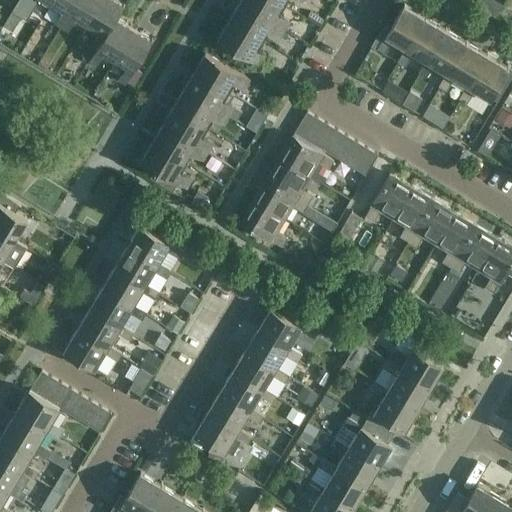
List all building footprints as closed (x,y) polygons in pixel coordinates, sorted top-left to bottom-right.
[(16,0),(3,23),(12,29),(21,14),(26,17),(36,0),(49,0),(50,1),(50,0),(16,0)] [(50,0),(50,1),(61,7),(53,20),(60,24),(74,0),(50,0)] [(74,0),(60,24),(66,28),(74,15),(86,22),(99,0),(74,0)] [(117,0),(99,0),(86,22),(96,28),(88,41),(95,46),(96,46),(114,16),(122,2),(117,0)] [(275,11),(281,2),(278,0),(239,0),(239,1),(285,28),(290,19),(275,11)] [(285,28),(239,1),(228,19),(260,37),(265,28),(279,37),(285,28)] [(384,33),(375,48),(384,53),(391,40),(404,47),(406,48),(424,17),(403,5),(390,27),(385,34),(384,33)] [(311,10),(307,16),(320,24),(323,17),(311,10)] [(95,46),(87,60),(94,64),(101,52),(112,58),(132,26),(114,16),(96,46),(95,46)] [(404,47),(396,61),(404,65),(412,52),(425,60),(426,61),(445,30),(424,17),(406,48),(404,47)] [(254,47),(260,37),(228,19),(217,37),(263,65),(268,55),(254,47)] [(383,23),(369,45),(375,48),(384,33),(385,34),(390,27),(383,23)] [(132,26),(112,58),(124,65),(117,78),(124,82),(125,79),(134,65),(150,37),(132,26)] [(425,60),(417,73),(424,78),(432,64),(445,72),(447,73),(465,42),(445,30),(426,61),(425,60)] [(88,41),(79,55),(87,60),(95,46),(88,41)] [(445,72),(437,85),(445,90),(453,77),(465,85),(467,86),(486,54),(465,42),(447,73),(445,72)] [(205,50),(194,69),(225,88),(231,79),(245,87),(251,78),(205,50)] [(465,85),(457,98),(466,103),(474,90),(489,99),(507,67),(486,54),(467,86),(465,85)] [(134,65),(125,79),(134,84),(142,70),(134,65)] [(220,97),(225,88),(194,69),(183,87),(229,114),(234,106),(220,97)] [(229,114),(183,87),(172,105),(204,124),(210,114),(224,123),(229,114)] [(410,89),(403,101),(415,109),(422,97),(410,89)] [(199,133),(204,124),(172,105),(162,123),(208,150),(213,141),(199,133)] [(511,115),(500,108),(494,118),(509,126),(511,120),(511,115)] [(304,136),(317,116),(307,109),(294,130),(304,136)] [(445,110),(439,121),(444,124),(451,113),(445,110)] [(314,142),(327,122),(317,116),(304,136),(314,142)] [(325,148),(337,128),(327,122),(314,142),(325,148)] [(208,150),(162,123),(151,141),(183,159),(188,150),(203,159),(208,150)] [(487,127),(476,146),(487,153),(499,134),(487,127)] [(335,155),(347,134),(337,128),(325,148),(335,155)] [(345,161),(357,140),(347,134),(335,155),(345,161)] [(292,135),(279,157),(310,176),(318,162),(328,169),(334,160),(292,135)] [(355,167),(367,146),(357,140),(345,161),(355,167)] [(177,169),(183,159),(151,141),(140,159),(153,167),(176,181),(186,187),(191,177),(177,169)] [(365,173),(378,152),(367,146),(355,167),(365,173)] [(303,188),(310,176),(279,157),(266,178),(308,203),(313,194),(303,188)] [(153,167),(149,174),(172,188),(176,181),(153,167)] [(392,217),(410,186),(388,173),(370,202),(371,203),(364,214),(373,219),(379,209),(392,217)] [(308,203),(266,178),(254,199),(285,218),(292,205),(303,211),(308,203)] [(407,240),(431,199),(410,186),(392,217),(405,225),(398,235),(407,240)] [(198,187),(190,199),(203,207),(211,195),(198,187)] [(0,229),(15,238),(32,209),(0,189),(0,229)] [(277,231),(285,218),(254,199),(241,221),(272,240),(272,239),(282,245),(287,237),(277,231)] [(434,243),(453,211),(431,199),(407,240),(416,245),(422,235),(434,243)] [(350,239),(362,218),(351,211),(339,232),(350,239)] [(449,266),(474,224),(453,211),(434,243),(447,250),(441,261),(449,266)] [(326,213),(321,222),(334,229),(339,221),(326,213)] [(139,223),(127,244),(157,262),(158,261),(165,248),(179,256),(184,248),(169,240),(139,223)] [(476,268),(495,237),(474,224),(449,266),(450,266),(458,271),(464,260),(476,268)] [(26,245),(15,238),(0,229),(0,256),(11,263),(14,265),(26,245)] [(511,258),(511,246),(495,237),(476,268),(489,276),(483,286),(492,291),(498,281),(506,269),(511,260),(511,258)] [(127,244),(114,265),(144,283),(145,281),(159,289),(171,269),(158,261),(157,262),(127,244)] [(190,247),(185,256),(196,262),(201,254),(190,247)] [(295,251),(291,259),(299,264),(304,256),(295,251)] [(375,271),(383,258),(373,253),(365,266),(375,271)] [(0,282),(11,263),(0,256),(0,282)] [(395,261),(389,270),(401,277),(406,268),(395,261)] [(114,265),(102,285),(132,303),(133,302),(140,289),(154,297),(159,289),(145,281),(144,283),(114,265)] [(450,266),(446,272),(456,278),(460,272),(458,271),(450,266)] [(33,281),(23,298),(32,304),(42,287),(33,281)] [(102,285),(89,306),(120,324),(121,322),(134,330),(147,310),(133,302),(132,303),(102,285)] [(189,294),(181,305),(190,310),(197,299),(189,294)] [(270,306),(257,327),(287,346),(288,344),(296,332),(311,341),(320,327),(285,305),(280,312),(270,306)] [(89,306),(77,326),(107,344),(108,343),(111,344),(118,332),(129,338),(134,330),(121,322),(120,324),(89,306)] [(173,312),(167,323),(177,329),(183,318),(173,312)] [(77,326),(64,347),(75,354),(94,366),(103,351),(115,358),(117,359),(122,351),(111,344),(108,343),(107,344),(77,326)] [(257,327),(245,348),(275,366),(276,365),(283,352),(297,360),(302,352),(288,344),(287,346),(257,327)] [(160,330),(154,341),(164,347),(170,336),(160,330)] [(403,330),(399,336),(414,345),(413,346),(427,354),(431,347),(403,330)] [(399,336),(394,345),(408,353),(401,365),(400,367),(430,385),(443,364),(427,354),(413,346),(414,345),(399,336)] [(245,348),(232,368),(262,387),(263,385),(271,373),(285,381),(288,374),(289,373),(276,365),(275,366),(245,348)] [(351,350),(345,360),(355,367),(361,357),(357,354),(351,350)] [(151,353),(144,365),(152,370),(159,358),(151,353)] [(75,354),(71,359),(91,371),(94,366),(75,354)] [(387,357),(382,365),(396,373),(388,386),(387,387),(418,406),(430,385),(400,367),(401,365),(387,357)] [(323,367),(317,377),(324,382),(330,372),(323,367)] [(232,368),(220,389),(250,407),(251,406),(258,393),(272,401),(277,393),(263,385),(262,387),(232,368)] [(40,394),(51,375),(41,369),(29,387),(40,394)] [(50,400),(61,381),(51,375),(40,394),(50,400)] [(374,378),(370,386),(383,394),(374,409),(405,427),(418,406),(387,387),(388,386),(374,378)] [(60,406),(71,387),(61,381),(50,400),(59,405),(60,406)] [(303,383),(297,393),(312,403),(318,392),(303,383)] [(40,394),(29,387),(16,408),(46,427),(45,428),(59,436),(64,428),(50,420),(59,405),(50,400),(40,394)] [(70,412),(81,393),(71,387),(60,406),(70,412)] [(220,389),(207,409),(237,428),(238,426),(246,414),(260,422),(264,414),(251,406),(250,407),(220,389)] [(80,418),(91,399),(81,393),(70,412),(80,418)] [(89,424),(101,405),(91,399),(80,418),(89,424)] [(100,430),(111,411),(101,405),(89,424),(100,430)] [(292,405),(287,414),(300,422),(305,413),(292,405)] [(347,415),(342,423),(356,431),(349,444),(348,445),(378,464),(391,442),(388,440),(393,432),(352,407),(347,415)] [(38,441),(45,428),(46,427),(16,408),(4,429),(34,447),(33,449),(46,457),(47,455),(51,449),(38,441)] [(207,409),(194,431),(213,442),(224,449),(233,434),(247,442),(252,434),(238,426),(237,428),(207,409)] [(307,421),(298,435),(309,442),(318,427),(307,421)] [(25,461),(33,449),(34,447),(4,429),(0,434),(0,454),(21,468),(20,469),(34,478),(39,470),(25,461)] [(299,461),(307,444),(289,435),(280,452),(299,461)] [(335,435),(330,443),(344,452),(336,464),(335,466),(366,484),(378,464),(348,445),(349,444),(335,435)] [(213,442),(208,450),(219,457),(224,449),(213,442)] [(51,449),(47,455),(55,460),(59,454),(51,449)] [(312,452),(309,458),(318,464),(331,472),(324,485),(323,486),(353,505),(366,484),(335,466),(336,464),(323,456),(322,458),(312,452)] [(13,482),(20,469),(21,468),(0,454),(0,482),(9,488),(8,490),(22,498),(27,490),(13,482)] [(305,464),(301,471),(310,477),(314,470),(305,464)] [(122,500),(114,511),(144,511),(162,483),(140,471),(123,500),(122,500)] [(300,472),(296,478),(306,484),(309,478),(300,472)] [(306,484),(305,485),(319,493),(310,508),(316,511),(348,511),(353,505),(323,486),(324,485),(310,477),(309,478),(306,484)] [(57,478),(52,486),(62,492),(67,484),(57,478)] [(490,511),(500,496),(488,489),(489,487),(477,480),(465,502),(453,495),(443,511),(490,511)] [(0,502),(8,490),(9,488),(0,482),(0,511),(13,511),(14,511),(0,502)] [(172,511),(182,496),(162,483),(144,511),(172,511)] [(200,511),(203,508),(182,496),(172,511),(200,511)] [(511,511),(511,501),(511,502),(500,496),(490,511),(511,511)] [(257,497),(248,511),(268,511),(272,506),(257,497)]
